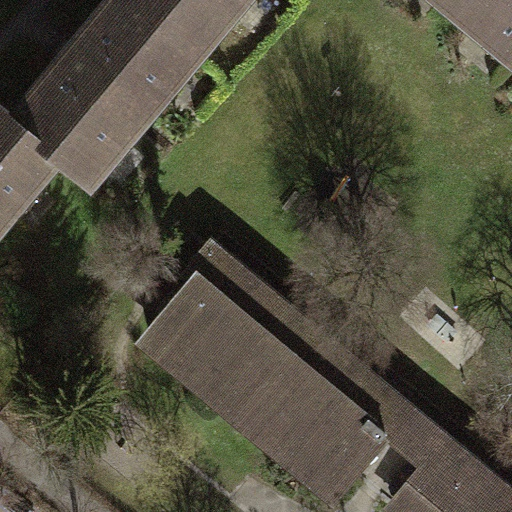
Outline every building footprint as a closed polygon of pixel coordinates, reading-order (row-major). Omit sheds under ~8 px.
[(111,0),(13,116),(59,155),(91,181),(200,51),(160,18),(175,0),(111,0)] [(175,0),(160,18),(200,51),(243,0),(175,0)] [(511,0),(447,0),(511,53),(511,0)] [(0,225),(59,155),(13,116),(0,104),(0,225)] [(338,490),(407,407),(212,245),(188,274),(196,281),(150,334),(173,353),(172,365),(185,376),(198,374),(211,385),(211,397),(224,408),(236,405),(250,417),(250,430),(263,441),(274,437),(289,450),(288,461),(302,473),(313,470),(338,490)] [(511,511),(511,493),(448,440),(395,504),(405,511),(511,511)]
